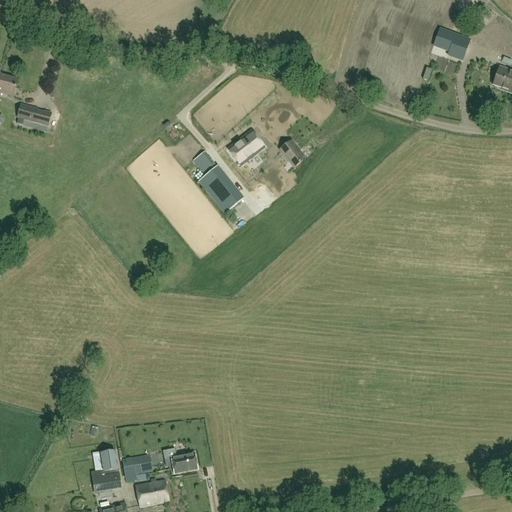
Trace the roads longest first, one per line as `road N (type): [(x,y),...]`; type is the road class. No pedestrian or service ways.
road 1 (unclassified): [(511,131),(471,130),(267,69),(55,35),(0,16)]
road 2 (unclassified): [(365,511),(511,487)]
